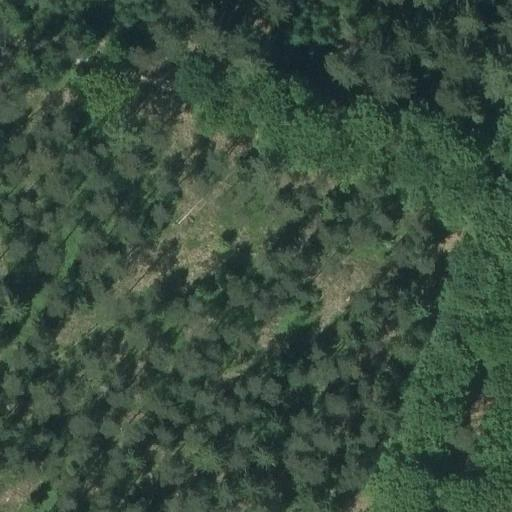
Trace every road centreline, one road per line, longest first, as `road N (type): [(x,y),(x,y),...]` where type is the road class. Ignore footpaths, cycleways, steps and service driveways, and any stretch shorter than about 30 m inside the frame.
road 1 (track): [(0,35),(511,176)]
road 2 (track): [(511,234),(423,511)]
